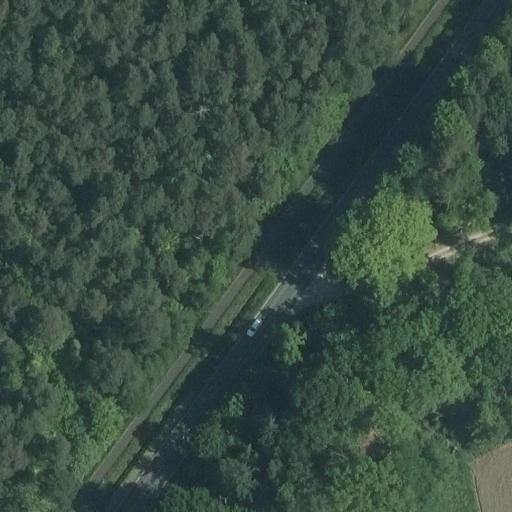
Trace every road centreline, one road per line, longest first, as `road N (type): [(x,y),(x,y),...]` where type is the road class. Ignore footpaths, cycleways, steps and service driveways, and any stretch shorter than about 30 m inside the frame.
road 1 (secondary): [(126,511),(499,0)]
road 2 (track): [(86,511),(75,504),(0,309)]
